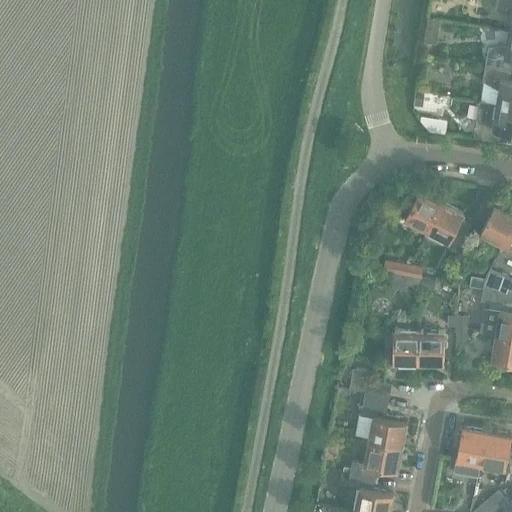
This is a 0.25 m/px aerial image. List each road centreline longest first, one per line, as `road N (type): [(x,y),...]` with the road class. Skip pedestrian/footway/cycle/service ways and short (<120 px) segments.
road 1 (unclassified): [(246,511),(305,147),(342,0)]
road 2 (residential): [(272,511),(341,210),(389,151)]
road 3 (residential): [(418,511),(439,394),(511,398)]
road 4 (residential): [(389,151),(369,100),(384,0)]
road 5 (residential): [(511,171),(389,151)]
